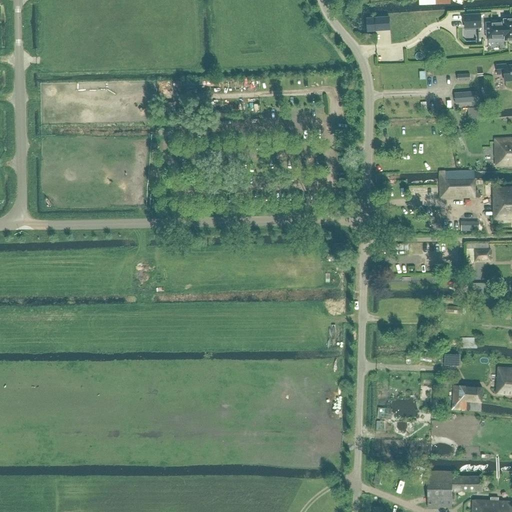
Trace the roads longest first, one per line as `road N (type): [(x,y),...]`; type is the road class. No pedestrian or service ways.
road 1 (unclassified): [(17,216),(37,225),(364,219)]
road 2 (unclassified): [(355,511),(364,219)]
road 3 (unclassified): [(364,219),(366,73),(320,0)]
road 4 (unclassified): [(17,216),(15,0)]
